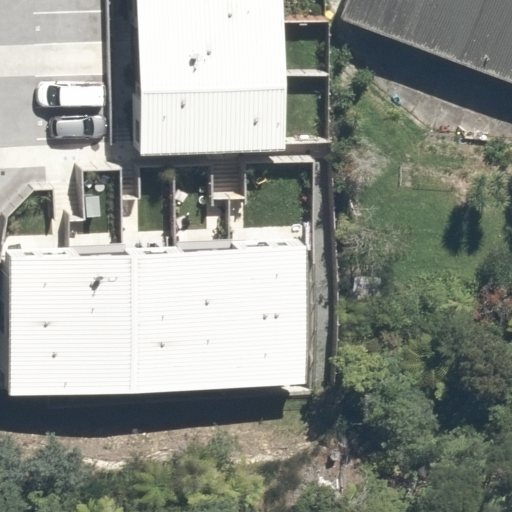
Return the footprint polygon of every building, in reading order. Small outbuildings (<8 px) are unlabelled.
[(283,0),(136,0),(138,25),(284,20),(283,0)] [(511,0),(347,0),(340,17),(511,82),(511,0)] [(286,76),(284,20),(138,25),(140,82),(286,76)] [(284,148),(286,76),(140,82),(141,153),(284,148)] [(308,384),(306,250),(233,251),(234,389),(308,384)] [(234,389),(233,251),(180,253),(180,391),(234,389)] [(180,391),(180,253),(130,255),(132,391),(180,391)] [(75,391),(75,255),(10,256),(12,392),(75,391)] [(132,391),(130,255),(75,255),(75,391),(132,391)]
